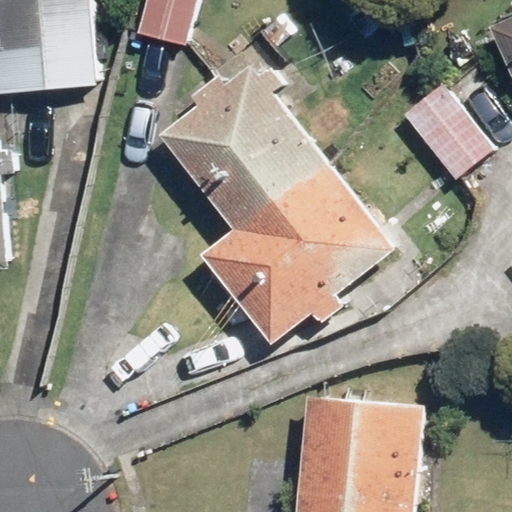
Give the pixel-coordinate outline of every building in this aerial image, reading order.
[(2,0),(10,87),(105,78),(98,0),(2,0)] [(153,0),(145,31),(191,44),(202,0),(153,0)] [(511,50),(511,19),(500,25),(511,50)] [(260,61),(169,131),(246,229),(215,254),(284,341),(405,247),(260,61)] [(448,83),(410,114),(463,178),(501,147),(448,83)] [(0,132),(0,267),(17,266),(6,132),(0,132)] [(317,393),(307,511),(422,511),(432,403),(317,393)]
